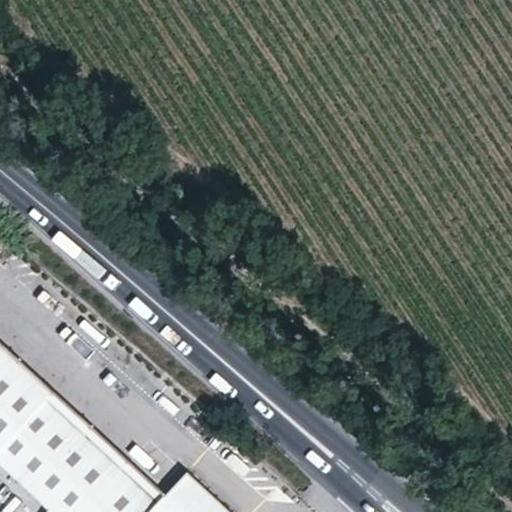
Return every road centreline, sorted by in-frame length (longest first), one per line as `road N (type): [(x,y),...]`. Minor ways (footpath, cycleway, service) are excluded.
road 1 (trunk): [(511,442),(412,308),(0,42)]
road 2 (primary): [(0,172),(386,502)]
road 3 (trunk): [(0,211),(307,409),(404,511)]
